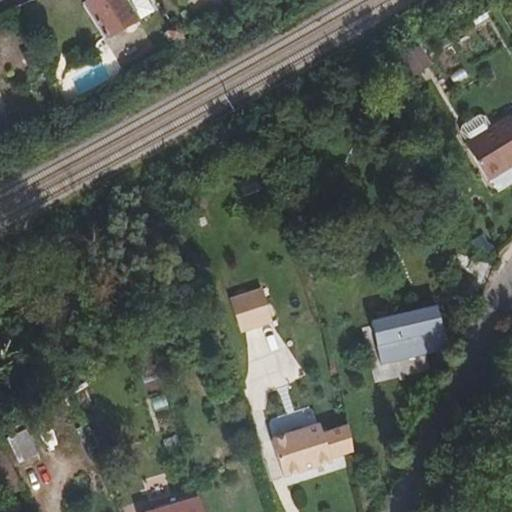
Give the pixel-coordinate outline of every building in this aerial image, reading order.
[(86,0),(77,5),(96,44),(148,18),(138,0),(86,0)] [(511,116),(464,143),(486,182),(511,166),(511,116)] [(259,288),(225,301),(240,337),(274,324),(259,288)] [(372,323),(379,365),(445,353),(438,310),(372,323)] [(273,456),(285,491),(331,474),(319,438),(273,456)] [(6,461),(0,464),(0,485),(14,479),(6,461)]
